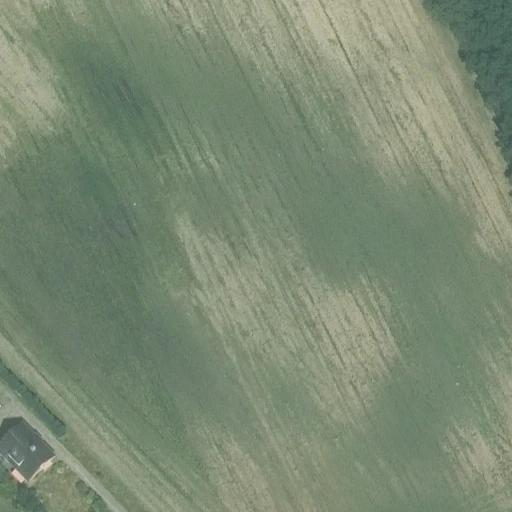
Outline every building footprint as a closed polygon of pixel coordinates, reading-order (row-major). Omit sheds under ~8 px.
[(119,0),(119,1),(97,10),(113,48),(136,38),(126,15),(137,10),(132,0),(119,0)] [(188,0),(194,13),(217,3),(215,0),(188,0)] [(71,13),(60,17),(69,40),(80,35),(90,58),(113,48),(97,10),(74,20),(71,13)] [(40,35),(17,44),(33,82),(56,72),(47,49),(58,44),(48,22),(37,27),(40,35)] [(354,30),(337,43),(359,74),(376,61),(354,30)] [(337,43),(320,55),(342,86),(359,74),(337,43)] [(0,69),(1,69),(11,92),(33,82),(17,44),(0,51),(0,69)] [(320,55),(304,67),(326,97),(342,86),(320,55)] [(304,67),(286,79),(309,110),(326,97),(304,67)] [(386,104),(379,109),(386,118),(393,114),(386,104)] [(251,105),(233,118),(256,148),(273,136),(251,105)] [(393,114),(386,118),(393,128),(400,123),(393,114)] [(233,118),(217,130),(239,160),(256,148),(233,118)] [(353,128),(346,132),(353,142),(360,137),(353,128)] [(217,130),(200,142),(222,172),(239,160),(217,130)] [(360,137),(353,142),(360,152),(367,147),(360,137)] [(200,142),(184,154),(206,184),(222,172),(200,142)] [(184,154),(167,166),(189,197),(206,184),(184,154)] [(416,168),(402,175),(413,196),(449,178),(439,157),(416,168)] [(449,178),(413,196),(423,217),(423,218),(438,210),(460,199),(449,178)] [(282,179),(276,183),(283,193),(289,188),(282,179)] [(289,188),(283,193),(290,203),(296,198),(289,188)] [(249,202),(243,207),(250,217),(256,212),(249,202)] [(329,204),(322,209),(329,219),(336,214),(329,204)] [(380,204),(369,209),(372,216),(383,211),(380,204)] [(383,211),(372,216),(376,224),(387,218),(383,211)] [(256,212),(250,217),(257,227),(263,222),(256,212)] [(110,223),(84,232),(99,274),(124,265),(126,273),(149,265),(145,253),(123,261),(110,223)] [(237,226),(230,231),(237,241),(244,236),(237,226)] [(449,241),(428,252),(433,263),(440,259),(452,283),(492,264),(480,239),(454,252),(449,241)] [(277,242),(270,246),(277,256),(284,252),(277,242)] [(361,283),(340,293),(358,330),(380,319),(369,297),(361,283)] [(133,297),(109,305),(117,328),(155,315),(148,292),(133,297)] [(185,292),(177,295),(181,306),(189,303),(185,292)] [(319,304),(326,318),(337,341),(358,330),(340,293),(319,304)] [(189,303),(181,306),(185,317),(193,315),(189,303)] [(290,318),(268,329),(287,366),(309,355),(298,332),(309,327),(298,305),(287,311),(290,318)] [(155,315),(117,328),(124,350),(148,342),(163,337),(155,315)] [(243,333),(232,338),(243,360),(253,355),(264,377),(287,366),(268,329),(246,340),(243,333)] [(511,347),(497,360),(511,379),(511,347)] [(160,373),(135,381),(149,423),(175,415),(162,377),(184,369),(180,358),(158,365),(160,373)] [(511,379),(497,360),(480,372),(504,402),(511,395),(511,379)] [(480,372),(464,385),(487,415),(504,402),(480,372)] [(464,385),(447,398),(471,428),(487,415),(464,385)] [(0,453),(28,483),(52,460),(21,428),(0,447),(0,453)]
